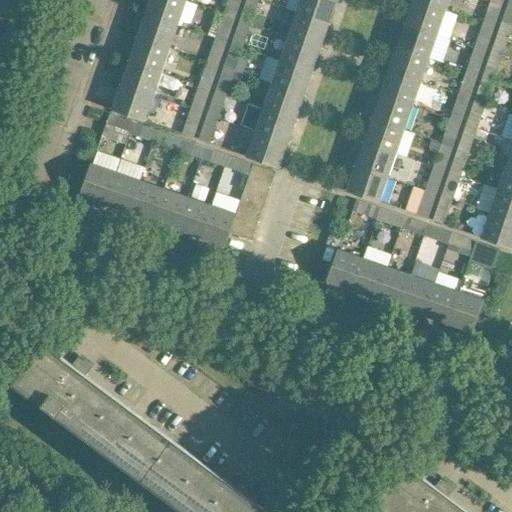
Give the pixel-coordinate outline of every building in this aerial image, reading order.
[(0,0),(0,17),(2,18),(8,0),(0,0)] [(8,0),(2,18),(26,27),(27,27),(36,0),(8,0)] [(178,25),(187,1),(183,0),(151,0),(147,14),(178,25)] [(227,0),(223,14),(235,18),(240,0),(227,0)] [(259,0),(246,0),(240,20),(252,24),(259,0)] [(336,0),(300,0),(296,12),(328,24),(336,0)] [(413,0),(405,23),(439,35),(448,11),(415,0),(413,0)] [(415,0),(448,11),(451,0),(415,0)] [(490,0),(482,23),(494,27),(502,3),(492,0),(490,0)] [(511,28),(511,6),(507,5),(499,29),(511,33),(511,28)] [(328,24),(296,12),(287,36),(320,47),(328,24)] [(147,14),(138,38),(170,49),(178,25),(147,14)] [(223,14),(215,38),(226,41),(235,18),(223,14)] [(252,24),(240,20),(232,43),(243,47),(252,24)] [(397,47),(431,59),(439,35),(405,23),(397,47)] [(474,47),(485,51),(494,27),(482,23),(474,47)] [(499,29),(491,53),(502,57),(511,33),(499,29)] [(320,47),(287,36),(279,60),(312,71),(320,47)] [(162,72),(170,49),(138,38),(130,61),(162,72)] [(215,38),(207,61),(218,65),(226,41),(215,38)] [(243,47),(232,43),(224,67),(235,71),(243,47)] [(389,71),(423,83),(431,59),(397,47),(389,71)] [(466,71),(477,75),(485,51),(474,47),(466,71)] [(502,57),(491,53),(483,77),(494,81),(502,57)] [(13,64),(0,59),(0,71),(9,75),(13,64)] [(312,71),(279,60),(271,84),(304,95),(312,71)] [(130,61),(122,85),(154,96),(162,72),(130,61)] [(207,61),(198,85),(210,89),(218,65),(207,61)] [(235,71),(224,67),(215,91),(227,95),(235,98),(243,74),(235,71)] [(380,95),(414,106),(423,83),(389,71),(380,95)] [(457,95),(469,99),(477,75),(466,71),(457,95)] [(483,77),(474,101),(486,105),(494,81),(483,77)] [(304,95),(271,84),(263,108),(295,119),(304,95)] [(111,108),(113,109),(113,110),(145,121),(154,96),(122,85),(114,108),(111,108)] [(190,109),(201,113),(210,89),(198,85),(190,109)] [(227,95),(215,91),(207,115),(219,119),(227,95)] [(372,119),(406,130),(414,106),(380,95),(372,119)] [(449,118),(461,122),(469,99),(457,95),(449,118)] [(486,105),(474,101),(466,125),(477,129),(486,105)] [(295,119),(263,108),(254,131),(287,143),(295,119)] [(193,138),(201,113),(190,109),(182,134),(193,138)] [(199,140),(210,144),(219,119),(207,115),(199,140)] [(105,125),(102,135),(101,137),(125,145),(129,133),(130,134),(133,125),(108,117),(105,125)] [(441,143),(452,146),(461,122),(449,118),(441,143)] [(364,142),(398,154),(406,130),(372,119),(364,142)] [(130,134),(153,142),(156,133),(133,125),(130,134)] [(466,125),(458,148),(469,152),(477,129),(466,125)] [(254,131),(246,156),(279,168),(287,143),(254,131)] [(153,142),(177,150),(180,141),(156,133),(153,142)] [(204,150),(180,141),(177,150),(201,158),(204,150)] [(356,166),(389,178),(398,154),(364,142),(356,166)] [(433,166),(444,170),(452,146),(441,143),(433,166)] [(469,152),(458,148),(450,172),(461,176),(469,152)] [(228,158),(204,150),(201,158),(225,166),(228,158)] [(252,166),(228,158),(225,166),(249,175),(252,166)] [(116,172),(92,164),(91,164),(80,196),(81,196),(80,198),(81,198),(82,196),(105,204),(104,206),(116,172)] [(272,183),(274,175),(275,172),(254,165),(253,167),(252,166),(249,175),(250,175),(250,176),(272,183)] [(511,167),(506,165),(498,189),(511,193),(511,167)] [(356,166),(347,191),(381,203),(389,178),(356,166)] [(424,190),(436,194),(444,170),(433,166),(424,190)] [(128,214),(128,215),(140,181),(116,172),(104,206),(105,206),(105,205),(129,213),(128,214)] [(450,172),(441,196),(453,200),(461,176),(450,172)] [(268,195),(272,183),(250,176),(246,187),(268,195)] [(152,223),(164,189),(140,181),(128,215),(129,215),(129,213),(152,221),(152,223)] [(264,206),(268,195),(246,187),(242,198),(264,206)] [(153,221),(177,229),(188,197),(164,189),(152,223),(153,221)] [(511,193),(498,189),(489,213),(511,220),(511,193)] [(436,194),(424,190),(416,214),(427,218),(436,194)] [(444,224),(453,200),(441,196),(433,220),(444,224)] [(177,229),(200,238),(211,205),(188,197),(177,229),(176,231),(177,231),(177,229)] [(242,198),(238,209),(260,217),(264,206),(242,198)] [(377,219),(381,208),(356,200),(352,210),(377,219)] [(236,214),(211,205),(200,238),(200,239),(201,240),(201,238),(224,246),(223,248),(224,248),(224,246),(225,246),(230,233),(234,220),(236,214)] [(377,219),(401,227),(405,216),(381,208),(377,219)] [(256,228),(260,217),(238,209),(236,214),(234,220),(256,228)] [(511,220),(489,213),(481,237),(511,248),(511,220)] [(401,227),(425,235),(428,224),(405,216),(401,227)] [(256,228),(234,220),(230,233),(252,240),(256,228)] [(425,235),(448,244),(452,233),(428,224),(425,235)] [(476,241),(452,233),(448,244),(472,252),(476,241)] [(482,243),(476,241),(472,252),(496,260),(497,261),(500,250),(482,243)] [(351,292),(363,259),(338,250),(327,282),(328,282),(327,284),(328,284),(329,282),(352,290),(351,292)] [(375,301),(387,267),(363,259),(351,292),(352,292),(352,290),(375,298),(375,300),(375,301)] [(411,275),(387,267),(375,301),(376,301),(376,299),(399,307),(399,309),(411,275)] [(423,315),(435,283),(411,275),(399,309),(400,307),(423,315)] [(447,323),(458,292),(435,283),(423,315),(423,317),(424,317),(424,315),(447,323)] [(458,292),(447,323),(447,325),(447,326),(448,324),(471,332),(470,334),(471,334),(472,332),(483,300),(458,292)] [(269,511),(85,374),(87,372),(80,366),(84,360),(85,361),(85,360),(78,355),(80,357),(74,366),(44,344),(44,343),(44,342),(13,384),(14,384),(185,511),(269,511)] [(469,511),(448,496),(450,494),(442,488),(447,482),(448,482),(441,476),(440,477),(443,479),(436,487),(407,466),(408,465),(407,464),(376,506),(377,506),(385,511),(469,511)]
